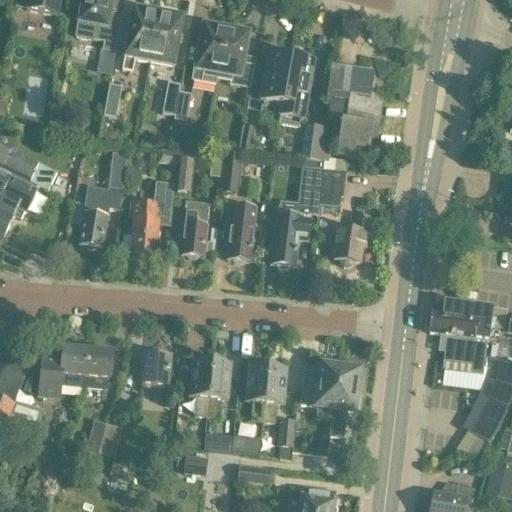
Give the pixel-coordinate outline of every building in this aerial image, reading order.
[(15,0),(14,7),(26,9),(25,13),(55,18),(58,0),(15,0)] [(82,0),(75,39),(103,44),(101,52),(115,55),(121,19),(109,17),(111,0),(82,0)] [(148,65),(158,12),(146,10),(144,13),(133,11),(122,73),(132,75),(134,63),(148,65)] [(173,70),(182,20),(171,18),(170,14),(158,12),(148,65),(173,70)] [(216,81),(225,32),(203,28),(195,71),(193,71),(190,83),(216,87),(217,81),(216,81)] [(249,91),(254,67),(242,65),(248,36),(225,32),(216,81),(217,81),(229,83),(229,87),(249,91)] [(280,119),(291,56),(275,53),(274,57),(268,56),(260,104),(262,104),(260,116),(279,119),(280,119)] [(302,124),(313,65),(307,63),(308,59),(291,56),(280,119),(279,119),(278,125),(299,129),(300,123),(302,124)] [(375,144),(381,105),(369,104),(373,74),(330,69),(325,104),(329,105),(327,123),(341,125),(336,158),(367,162),(370,143),(375,144)] [(13,78),(5,77),(3,89),(11,90),(13,78)] [(174,119),(179,88),(168,86),(162,117),(174,119)] [(115,121),(121,90),(109,88),(103,119),(115,121)] [(184,131),(190,98),(178,96),(180,88),(179,88),(174,119),(175,120),(173,129),(184,131)] [(50,126),(47,139),(65,142),(67,129),(50,126)] [(329,164),(334,132),(307,128),(302,160),(329,164)] [(249,159),(255,132),(243,129),(237,156),(249,159)] [(226,155),(236,157),(238,147),(232,146),(227,149),(226,155)] [(0,197),(11,177),(1,172),(10,154),(2,150),(1,153),(0,153),(0,197)] [(0,243),(13,217),(21,220),(24,215),(25,215),(35,194),(34,193),(36,188),(47,194),(56,176),(10,154),(1,172),(11,177),(0,197),(0,243)] [(93,252),(95,251),(100,251),(103,231),(106,231),(108,212),(119,214),(122,192),(126,157),(113,155),(108,193),(87,190),(80,234),(82,234),(80,248),(85,249),(86,251),(93,252)] [(236,196),(241,158),(226,156),(222,194),(236,196)] [(189,197),(193,165),(179,163),(175,195),(189,197)] [(277,224),(275,224),(271,257),(273,257),(272,267),(276,268),(278,271),(286,272),(287,271),(289,269),(293,270),(296,242),(307,243),(309,223),(308,223),(309,218),(318,219),(319,206),(322,177),(323,172),(323,165),(303,163),(297,220),(278,218),(277,224)] [(342,190),(344,174),(323,172),(322,177),(319,206),(339,209),(341,190),(342,190)] [(132,239),(123,238),(122,255),(155,258),(157,229),(169,231),(173,188),(155,186),(153,209),(130,207),(129,221),(133,222),(132,239)] [(208,208),(185,205),(181,244),(182,245),(181,258),(186,259),(188,261),(195,261),(197,260),(202,261),(204,241),(206,241),(207,235),(205,234),(208,208)] [(255,212),(231,209),(227,249),(228,249),(227,263),(232,263),(234,265),(241,266),(243,265),(248,265),(251,245),(253,245),(253,239),(252,239),(255,212)] [(365,250),(369,220),(370,213),(353,211),(350,227),(354,228),(353,234),(337,232),(333,262),(338,263),(338,264),(340,268),(343,270),(347,271),(351,269),(353,266),(353,265),(358,266),(361,249),(365,250)] [(267,246),(269,228),(260,227),(258,245),(267,246)] [(475,310),(445,305),(445,307),(441,306),(434,309),(434,315),(432,315),(429,337),(441,338),(439,354),(445,355),(443,373),(481,379),(484,359),(499,361),(501,346),(502,337),(511,339),(511,317),(508,317),(508,314),(475,309),(475,310)] [(83,391),(86,352),(62,350),(61,358),(47,357),(41,366),(39,400),(55,401),(61,389),(83,391)] [(110,381),(112,354),(86,352),(83,391),(106,393),(107,381),(110,381)] [(167,390),(170,359),(144,357),(141,387),(167,390)] [(23,380),(29,366),(12,359),(6,373),(3,372),(0,380),(0,402),(12,407),(23,380)] [(194,370),(193,370),(191,386),(193,386),(192,399),(196,400),(194,418),(206,419),(211,364),(209,364),(207,361),(200,360),(198,363),(195,362),(194,370)] [(211,364),(206,419),(218,420),(219,402),(224,402),(226,389),(227,389),(228,373),(227,373),(228,365),(225,365),(223,362),(216,361),(214,364),(211,364)] [(488,448),(497,434),(504,419),(509,405),(511,397),(511,367),(488,362),(486,373),(482,387),(478,397),(475,404),(468,418),(463,427),(461,431),(488,448)] [(250,375),(249,375),(247,392),(248,392),(247,405),(252,406),(251,424),(262,425),(266,368),(265,368),(263,365),(256,364),(254,367),(251,367),(250,375)] [(266,368),(262,425),(274,426),(276,407),(280,408),(282,394),(283,394),(284,379),(283,379),(284,370),(281,370),(279,367),(272,366),(270,369),(266,368)] [(321,372),(306,370),(304,385),(307,385),(305,403),(315,405),(315,409),(333,412),(326,463),(338,465),(346,414),(352,414),(358,374),(354,373),(353,371),(344,369),(342,372),(337,371),(336,368),(326,367),(325,369),(321,368),(321,372)] [(12,407),(0,402),(0,439),(13,407),(12,407)] [(36,438),(43,413),(16,406),(7,430),(36,438)] [(293,451),(294,432),(295,424),(279,423),(277,450),(293,451)] [(98,453),(103,433),(104,431),(94,428),(87,449),(98,453)] [(110,456),(116,434),(104,431),(103,433),(98,453),(110,456)] [(511,436),(511,439),(502,436),(498,451),(507,454),(506,455),(511,456),(511,436)] [(204,438),(203,452),(232,455),(233,441),(204,438)] [(232,455),(259,458),(260,443),(233,441),(232,455)] [(116,448),(114,456),(124,459),(126,450),(116,448)] [(185,461),(183,478),(202,481),(204,463),(185,461)] [(473,468),(470,476),(482,480),(485,473),(473,468)] [(268,489),(270,474),(238,470),(237,485),(268,489)] [(473,503),(475,491),(451,486),(449,499),(433,496),(430,511),(466,511),(468,502),(473,503)] [(297,494),(289,493),(287,505),(296,506),(294,511),(333,511),(332,511),(334,497),(298,492),(297,494)]
